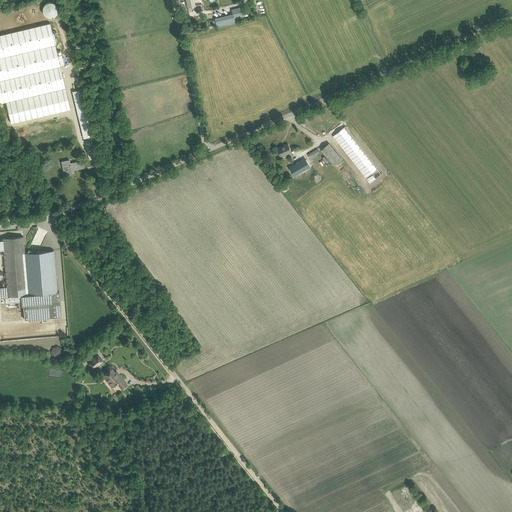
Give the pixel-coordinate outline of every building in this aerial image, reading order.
[(55,2),(42,3),(43,17),(56,17),(55,2)] [(231,9),(233,14),(233,15),(228,16),(227,15),(215,18),(217,26),(235,21),(234,19),(237,18),(236,15),(244,13),(244,16),(247,15),(247,13),(250,12),(248,4),(231,9)] [(11,123),(70,109),(60,66),(64,65),(61,50),(57,51),(50,23),(0,34),(0,102),(6,101),(11,123)] [(82,131),(92,128),(80,81),(71,84),(82,131)] [(333,136),(337,141),(370,183),(383,173),(349,131),(345,126),(333,136)] [(278,148),(280,152),(282,156),(292,151),(288,143),(278,148)] [(342,159),(332,147),(329,143),(321,149),(342,175),(347,171),(339,161),(342,159)] [(307,155),(310,160),(320,154),(317,149),(307,155)] [(60,167),(63,167),(65,175),(72,174),(71,170),(84,168),(83,161),(70,163),(69,160),(59,162),(60,167)] [(300,161),(289,167),(294,175),(305,169),(300,161)] [(342,175),(346,181),(351,177),(347,172),(342,175)] [(0,249),(3,249),(7,296),(5,296),(6,302),(22,301),(22,305),(23,305),(24,320),(50,317),(61,316),(60,301),(59,291),(57,291),(54,250),(46,251),(39,251),(25,253),(23,236),(0,238),(0,249)] [(51,357),(62,357),(62,347),(51,346),(51,357)] [(93,369),(103,361),(98,355),(88,362),(93,369)] [(112,368),(108,372),(103,375),(112,387),(117,383),(123,389),(127,386),(118,374),(117,375),(112,368)]
